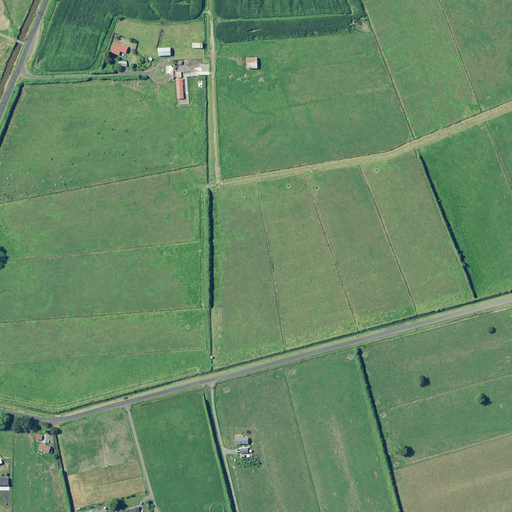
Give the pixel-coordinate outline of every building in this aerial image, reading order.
[(128,47),(115,43),(111,53),(119,55),(120,52),(126,54),(128,47)] [(171,55),(171,48),(159,48),(159,56),(171,55)] [(258,68),(257,58),(247,58),(247,69),(258,68)] [(176,79),(178,99),(184,99),(183,78),(180,79),(180,77),(181,77),(181,73),(182,73),(182,72),(176,72),(175,72),(175,71),(171,72),(171,76),(171,79),(175,79),(175,77),(177,77),(177,78),(178,78),(178,79),(176,79)] [(51,447),(41,443),(38,449),(49,453),(51,447)]
